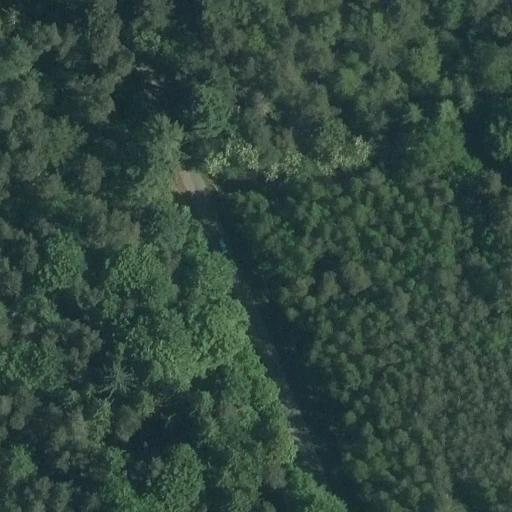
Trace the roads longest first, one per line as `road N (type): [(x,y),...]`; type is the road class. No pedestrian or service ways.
road 1 (unclassified): [(329,511),(118,0)]
road 2 (track): [(511,168),(198,195),(122,217),(0,233)]
